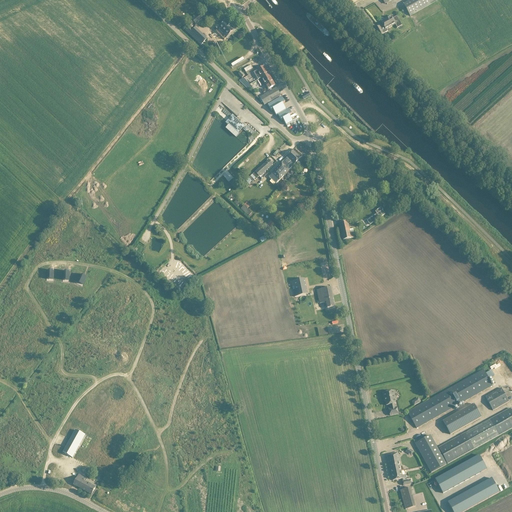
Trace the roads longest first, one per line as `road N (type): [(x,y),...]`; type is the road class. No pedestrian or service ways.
road 1 (tertiary): [(388,511),(312,138)]
road 2 (track): [(296,109),(317,109),(354,140),(408,165),(511,265)]
road 3 (track): [(316,2),(511,186)]
road 4 (unclassified): [(312,138),(288,133),(144,0)]
road 5 (tertiary): [(312,138),(247,19),(251,0)]
